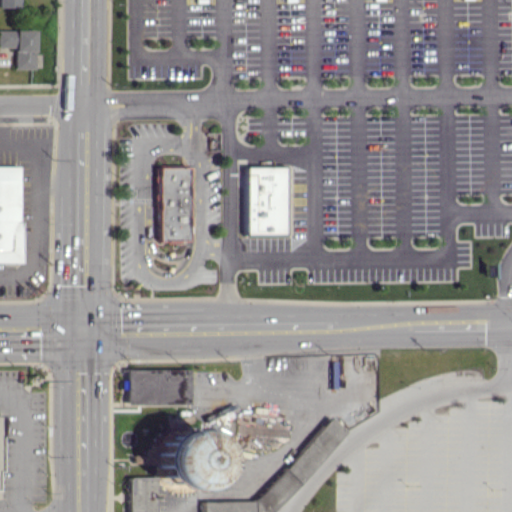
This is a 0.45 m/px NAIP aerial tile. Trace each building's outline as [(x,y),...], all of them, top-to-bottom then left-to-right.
[(33,29),(0,29),(0,46),(13,47),(12,68),(32,68),(33,29)] [(17,166),(0,165),(0,261),(16,262),(17,166)] [(185,166),(154,167),(155,240),(186,240),(185,166)] [(282,234),(281,166),(241,167),(242,235),(282,234)] [(123,405),(186,403),(185,368),(123,369),(123,405)] [(164,428),(155,435),(149,445),(147,456),(149,467),(154,477),(162,484),(172,489),(183,490),(194,488),(203,482),(210,473),(214,463),(214,452),(210,442),(204,433),(195,427),(185,424),(174,424),(164,428)] [(198,501),(198,511),(266,511),(296,482),(286,482),(285,464),(249,500),(198,501)] [(124,511),(151,511),(152,477),(125,476),(124,511)]
